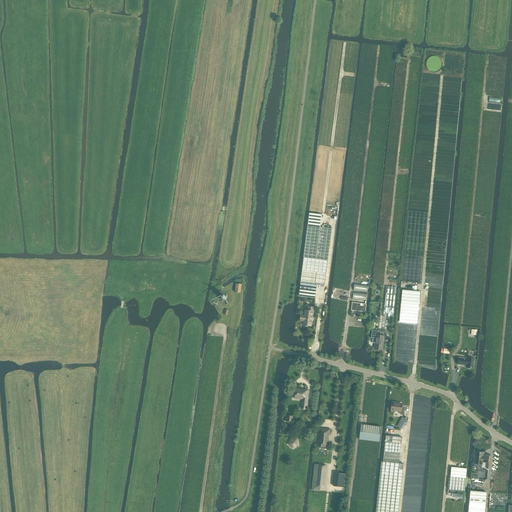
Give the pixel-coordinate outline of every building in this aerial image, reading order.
[(441,64),(441,62),(441,61),(440,60),(439,58),(437,57),(436,57),(434,56),(433,56),(431,57),(430,57),(429,58),(428,59),(427,60),(426,61),(426,63),(426,64),(426,66),(427,67),(427,68),(428,70),(430,70),(431,71),(432,72),(434,72),(435,71),(437,71),(438,70),(439,69),(440,68),(441,67),(441,65),(441,64)] [(309,213),(307,226),(320,227),(321,214),(309,213)] [(320,227),(307,226),(303,259),(302,258),(299,282),(324,286),(331,229),(320,227)] [(298,296),(315,298),(316,285),(300,283),(298,296)] [(367,292),(368,285),(354,283),(353,290),(367,292)] [(395,287),(385,287),(382,316),(392,317),(395,287)] [(399,322),(417,323),(420,291),(402,290),(399,322)] [(352,299),(366,301),(367,293),(353,292),(352,299)] [(219,299),(225,302),(227,295),(221,293),(219,299)] [(353,306),(350,305),(350,308),(351,308),(351,311),(363,313),(364,307),(359,306),(359,302),(353,301),(353,306)] [(299,322),(303,322),(302,326),(303,326),(304,327),(306,327),(306,326),(310,327),(311,317),(312,317),(313,308),(307,308),(307,312),(304,311),(303,317),(300,316),(299,322)] [(381,350),(383,336),(377,336),(378,333),(372,332),(371,339),(371,343),(374,344),(373,350),(381,350)] [(465,368),(467,368),(467,369),(470,369),(472,369),(473,359),(466,358),(466,359),(458,358),(457,365),(465,366),(465,368)] [(301,407),(302,407),(302,410),(306,410),(308,391),(295,390),(294,399),(302,400),(301,407)] [(401,408),(401,404),(391,403),(390,413),(393,413),(395,412),(395,411),(399,411),(398,412),(400,414),(404,415),(404,409),(401,408)] [(379,442),(379,441),(380,427),(371,426),(361,424),(359,439),(379,442)] [(317,447),(328,448),(330,430),(326,429),(319,428),(317,447)] [(385,435),(385,442),(401,443),(401,437),(385,435)] [(401,443),(385,442),(383,461),(381,461),(375,511),(397,511),(403,464),(399,463),(401,443)] [(483,455),(484,452),(481,452),(480,451),(479,451),(478,451),(477,452),(474,451),(473,464),(482,465),(483,463),(488,463),(488,456),(483,455)] [(326,465),(315,464),(314,471),(315,472),(315,479),(313,479),(312,490),(319,491),(320,487),(323,487),(323,486),(325,466),(326,466),(326,465)] [(466,468),(451,467),(449,489),(464,491),(466,468)] [(335,472),(333,486),(345,487),(347,474),(339,473),(335,472)] [(469,500),(485,502),(486,492),(470,491),(469,500)]
